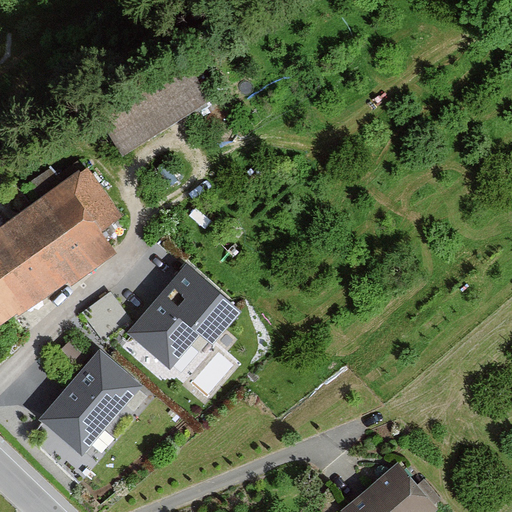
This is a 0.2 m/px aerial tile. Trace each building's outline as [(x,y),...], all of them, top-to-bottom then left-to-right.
[(214,106),(194,73),(107,128),(127,160),(214,106)] [(127,222),(93,174),(0,238),(0,335),(117,254),(106,237),(127,222)] [(187,265),(128,333),(170,370),(200,335),(212,345),(241,312),(187,265)] [(87,301),(98,329),(128,318),(118,289),(87,301)] [(143,386),(100,349),(40,420),(83,456),(143,386)] [(430,511),(440,504),(402,461),(346,511),(430,511)]
